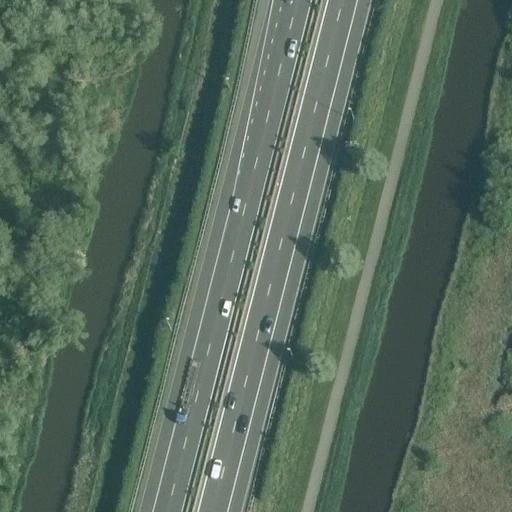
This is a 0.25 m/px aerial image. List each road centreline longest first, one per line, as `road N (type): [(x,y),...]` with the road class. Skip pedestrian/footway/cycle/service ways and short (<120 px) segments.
road 1 (motorway): [(217,511),(349,0)]
road 2 (motorway): [(297,0),(168,511)]
